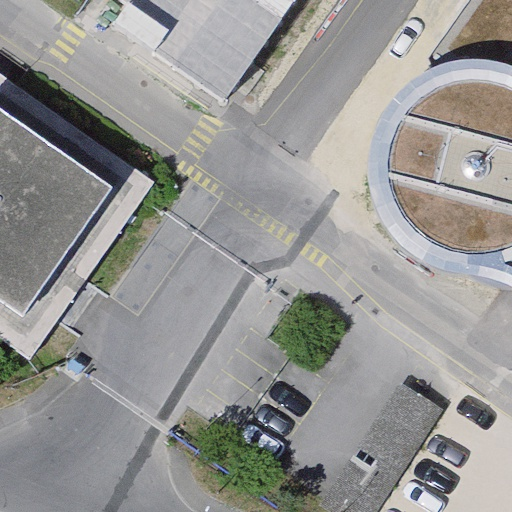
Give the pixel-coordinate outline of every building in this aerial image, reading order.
[(303,0),(126,0),(103,34),(223,116),(303,0)] [(511,0),(485,0),(428,83),(430,113),(458,103),(488,103),(511,110),(511,282),(483,291),(503,300),(511,303),(511,0)] [(158,181),(0,70),(0,334),(33,358),(145,199),(158,181)] [(383,223),(397,252),(421,275),(450,288),(483,291),(511,282),(511,110),(488,103),(458,103),(430,113),(404,132),(386,160),(379,191),(383,223)] [(383,511),(449,411),(405,382),(327,503),(341,511),(383,511)]
